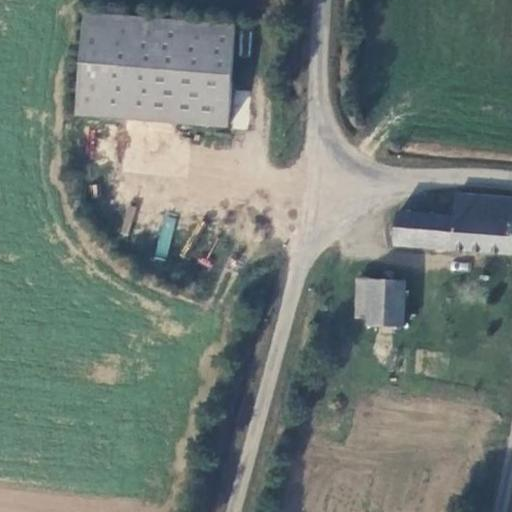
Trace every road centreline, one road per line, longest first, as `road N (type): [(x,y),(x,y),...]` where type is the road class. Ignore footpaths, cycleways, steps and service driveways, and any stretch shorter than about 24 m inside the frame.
road 1 (unclassified): [(318,161),(224,511)]
road 2 (unclassified): [(511,180),(318,161)]
road 3 (track): [(511,338),(484,511)]
road 4 (unclassified): [(328,0),(318,161)]
